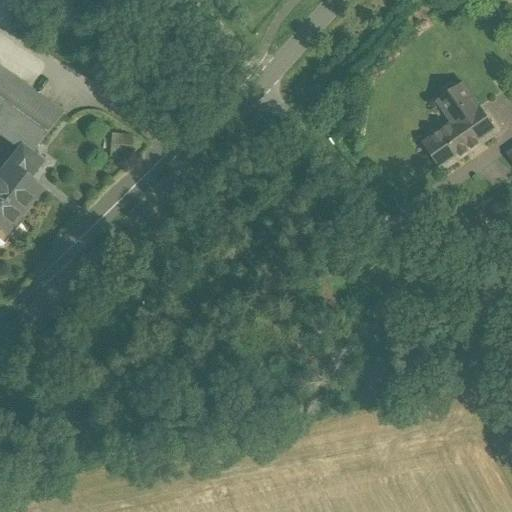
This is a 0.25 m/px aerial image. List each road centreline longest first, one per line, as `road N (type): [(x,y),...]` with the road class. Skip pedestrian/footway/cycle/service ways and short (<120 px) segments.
road 1 (tertiary): [(0,345),(114,241),(259,87)]
road 2 (unclassified): [(259,87),(402,256),(511,312)]
